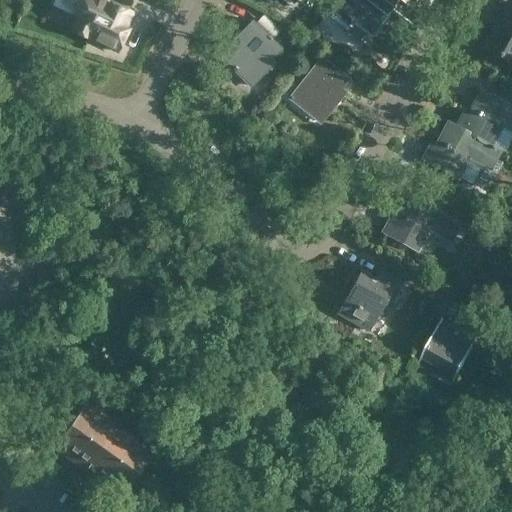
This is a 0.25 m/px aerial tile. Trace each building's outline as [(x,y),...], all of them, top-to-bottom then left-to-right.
[(110,3),(109,5),(97,0),(80,0),(81,0),(74,15),(77,17),(71,30),(89,38),(117,52),(127,30),(124,29),(131,13),(110,3)] [(348,27),(345,31),(363,45),(398,0),(344,0),(333,15),(348,27)] [(483,48),(511,63),(511,4),(508,2),(483,48)] [(251,21),(230,43),(237,50),(226,61),(252,87),(275,63),(271,60),(281,50),(251,21)] [(346,93),(342,90),(349,80),(320,57),(287,99),(302,111),(306,106),(324,120),(346,93)] [(455,127),(454,128),(490,147),(491,146),(502,126),(511,131),(511,108),(511,109),(511,108),(480,91),(467,115),(462,113),(455,127)] [(490,147),(454,128),(455,127),(447,123),(433,147),(429,145),(421,160),(457,179),(458,178),(471,185),(482,165),(490,169),(500,151),(491,146),(490,147)] [(407,196),(394,220),(389,218),(381,233),(417,252),(429,231),(450,243),(459,225),(438,214),(439,213),(407,196)] [(369,332),(383,307),(388,310),(403,281),(380,268),(374,279),(360,272),(337,314),(369,332)] [(453,384),(476,342),(486,347),(495,331),(471,318),(463,333),(441,321),(417,364),(453,384)] [(143,441),(139,447),(83,407),(72,422),(64,416),(58,425),(66,431),(55,446),(123,495),(155,450),(143,441)] [(152,501),(167,511),(169,511),(183,493),(159,475),(150,488),(152,501)]
